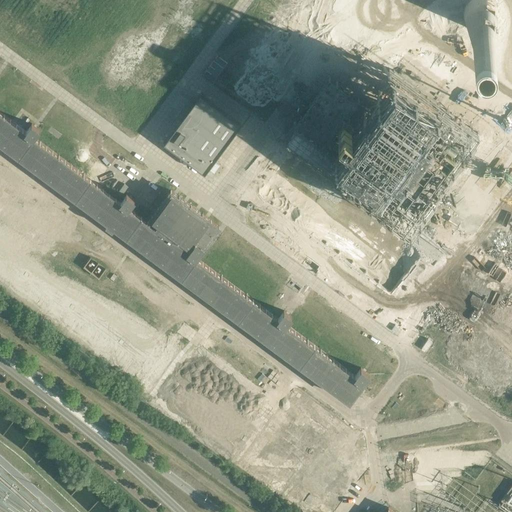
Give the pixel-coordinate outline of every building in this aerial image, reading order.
[(496,13),(495,12),(495,10),(494,9),(494,7),(493,6),(492,5),(490,4),(489,2),(488,2),(486,1),(485,0),(484,0),(483,0),(476,0),(475,0),(474,1),(473,2),(471,3),(470,3),(469,4),(468,6),(467,7),(466,8),(466,9),(465,11),(465,12),(464,13),(464,15),(464,16),(464,18),(465,18),(465,20),(465,21),(466,22),(467,24),(467,25),(468,26),(470,27),(471,28),(472,29),(474,30),(475,31),(478,31),(479,31),(480,31),(482,31),(483,31),(485,30),(487,30),(488,29),(490,28),(491,27),(492,26),(493,24),(494,23),(494,22),(495,21),(495,19),(496,18),(496,17),(496,16),(496,14),(496,13)] [(511,10),(480,60),(511,80),(511,10)] [(296,143),(257,196),(292,223),(405,306),(511,162),(511,161),(487,143),(489,141),(483,137),(481,139),(478,136),(480,134),(479,134),(362,47),(354,41),(307,105),(303,102),(296,112),(300,115),(285,135),(296,143)] [(200,93),(166,144),(208,172),(242,121),(200,93)] [(269,311),(197,258),(204,247),(207,249),(217,236),(214,234),(220,226),(171,190),(148,221),(136,212),(128,207),(134,200),(135,200),(126,194),(126,195),(121,202),(96,183),(34,137),(39,130),(40,130),(37,128),(35,126),(34,125),(32,124),(31,124),(32,125),(27,132),(15,123),(14,122),(12,121),(0,111),(0,141),(349,400),(358,388),(363,381),(368,374),(369,374),(361,368),(360,368),(361,369),(356,376),(286,324),(291,317),(292,316),(291,316),(284,310),(283,311),(284,312),(278,318),(269,311)] [(266,174),(278,158),(274,155),(263,171),(266,174)] [(135,205),(140,208),(142,205),(148,209),(163,188),(153,180),(135,205)] [(511,211),(438,327),(468,346),(453,368),(471,380),(475,378),(510,400),(511,397),(511,369),(494,358),(501,348),(475,332),(486,332),(491,324),(511,337),(511,211)] [(371,295),(374,292),(364,285),(359,291),(374,303),(376,299),(371,295)] [(212,380),(199,370),(194,377),(207,387),(212,380)] [(201,395),(188,385),(183,391),(196,401),(201,395)] [(238,403),(240,401),(233,396),(228,402),(235,407),(236,405),(240,408),(242,406),(238,403)] [(191,409),(178,400),(173,406),(186,416),(191,409)] [(228,417),(229,415),(222,410),(217,417),(224,422),(226,420),(230,423),(232,420),(228,417)] [(227,452),(249,422),(235,412),(231,418),(234,420),(216,444),(227,452)] [(217,432),(218,430),(212,425),(207,431),(213,436),(215,434),(219,437),(221,435),(217,432)] [(464,471),(463,451),(415,454),(416,473),(464,471)] [(442,493),(441,474),(416,475),(416,479),(417,494),(442,493)]
